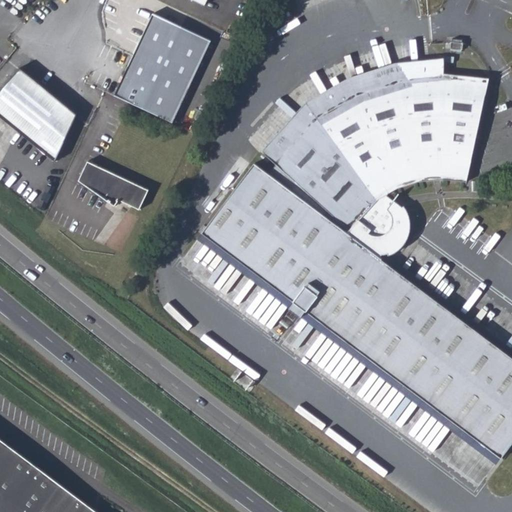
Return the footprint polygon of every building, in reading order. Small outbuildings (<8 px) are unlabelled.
[(115,94),(172,121),(211,39),(182,25),(153,11),(115,94)] [(234,35),(240,39),(243,31),(237,28),(234,35)] [(275,159),(319,119),(359,92),(403,79),(443,75),(488,81),(492,65),(447,60),(403,64),(354,79),(314,104),(264,147),(275,159)] [(0,86),(0,91),(24,107),(9,124),(51,160),(73,113),(18,66),(0,86)] [(465,180),(488,81),(443,75),(403,79),(359,92),(319,119),(275,159),(278,162),(270,172),(256,161),(202,229),(292,301),(287,307),(298,316),(303,310),(495,462),(511,440),(511,364),(387,265),(387,260),(391,256),(393,257),(398,252),(402,246),(404,239),(406,232),(407,225),(407,218),(405,212),(403,212),(385,198),(403,187),(425,181),(444,179),(465,180)] [(0,116),(9,124),(24,107),(0,91),(0,116)] [(77,178),(114,205),(119,197),(139,206),(148,187),(87,158),(77,178)] [(0,511),(99,511),(0,438),(0,511)]
